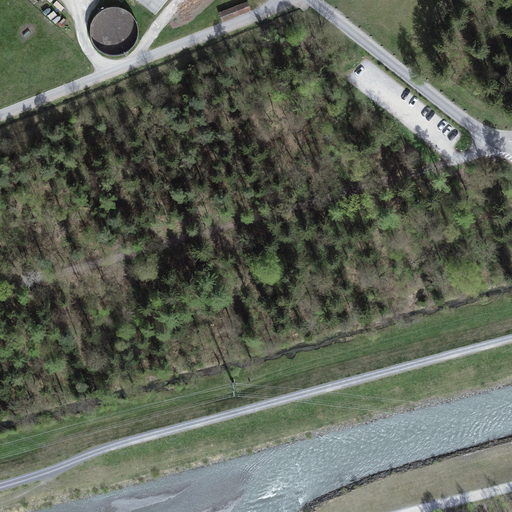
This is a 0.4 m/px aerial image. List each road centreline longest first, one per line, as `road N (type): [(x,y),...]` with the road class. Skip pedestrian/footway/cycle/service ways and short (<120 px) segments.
road 1 (track): [(0,486),(115,445),(511,338)]
road 2 (track): [(0,291),(469,157)]
road 3 (unclassified): [(311,0),(487,138),(503,142)]
